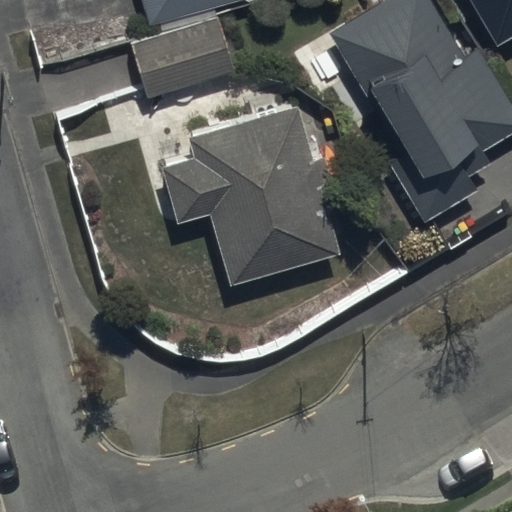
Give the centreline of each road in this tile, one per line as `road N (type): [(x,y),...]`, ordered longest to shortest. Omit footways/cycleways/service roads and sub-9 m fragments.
road 1 (residential): [(511,358),(317,456),(169,511)]
road 2 (residential): [(61,511),(0,285)]
